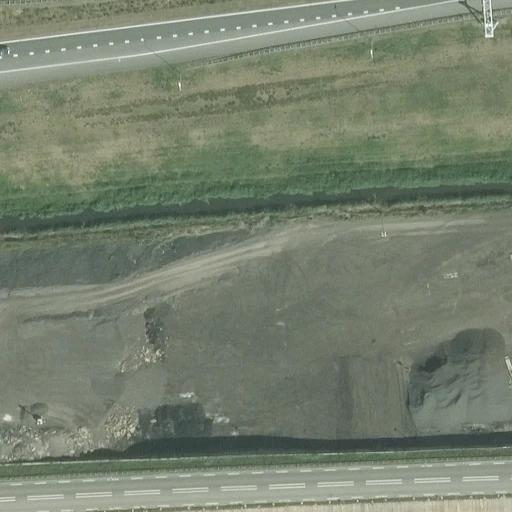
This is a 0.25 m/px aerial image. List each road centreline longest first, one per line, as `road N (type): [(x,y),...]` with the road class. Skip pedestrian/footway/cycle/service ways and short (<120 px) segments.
road 1 (unclassified): [(0,496),(511,474)]
road 2 (motorway): [(0,57),(402,0)]
